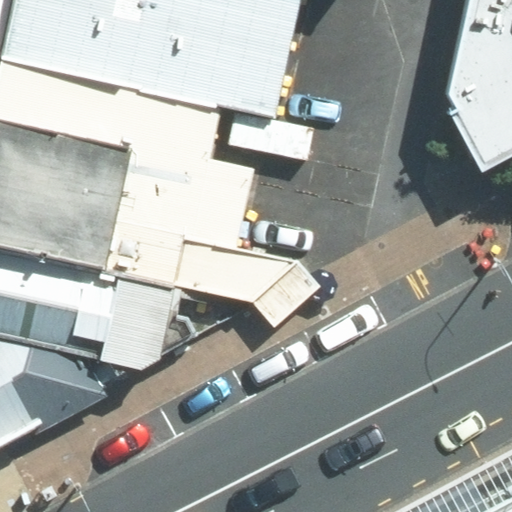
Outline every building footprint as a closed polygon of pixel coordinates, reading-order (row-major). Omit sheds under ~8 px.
[(0,0),(0,61),(1,57),(13,0),(0,0)] [(220,104),(273,115),(297,0),(13,0),(1,57),(220,104)] [(511,0),(467,0),(448,93),(486,165),(511,151),(511,0)] [(252,302),(297,264),(241,251),(255,168),(212,160),(220,104),(1,57),(0,61),(0,121),(131,149),(106,270),(174,286),(252,302)] [(0,121),(0,248),(106,270),(131,149),(0,121)] [(0,248),(0,343),(69,357),(98,362),(97,368),(140,376),(156,365),(174,286),(106,270),(0,248)] [(495,511),(511,503),(511,448),(394,511),(495,511)] [(511,511),(511,503),(495,511),(511,511)]
